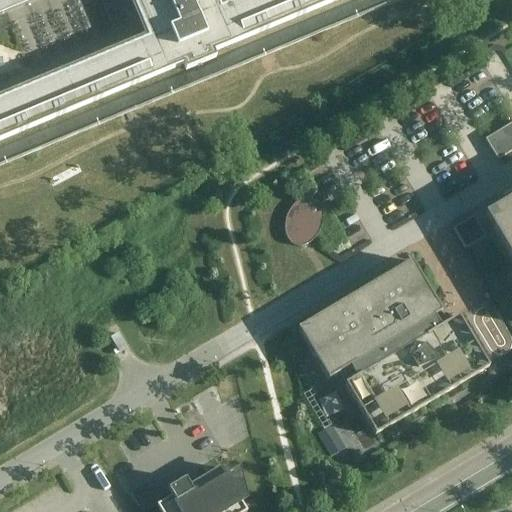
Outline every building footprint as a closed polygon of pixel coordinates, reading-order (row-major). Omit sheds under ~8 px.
[(0,0),(0,14),(34,0),(130,0),(146,37),(0,97),(0,139),(182,64),(185,71),(215,59),(212,52),(336,0),(244,0),(221,10),(216,0),(0,0)] [(511,129),(507,132),(486,144),(498,164),(511,155),(511,129)] [(511,199),(484,216),(486,221),(511,263),(511,199)] [(301,250),(303,249),(307,248),(310,246),(314,242),(318,236),(320,231),(322,224),(322,220),(322,216),(321,212),(319,208),(317,205),(315,203),(313,202),(310,201),(308,200),(305,200),(302,201),(299,202),(297,203),(293,207),(290,211),(287,215),(285,220),(284,226),(284,231),(285,237),(285,239),(287,242),(288,244),(290,246),(292,248),(294,249),(296,250),(298,250),(301,250)] [(484,238),(477,226),(473,219),(456,229),(467,249),(484,238)] [(441,314),(411,263),(297,331),(328,382),(353,367),(360,377),(344,387),(375,437),(488,370),(458,319),(440,329),(434,319),(441,314)] [(318,430),(332,454),(347,446),(332,421),(318,430)] [(244,511),(239,503),(243,500),(236,474),(226,480),(219,469),(204,478),(188,488),(184,481),(167,491),(171,498),(156,507),(158,511),(244,511)]
